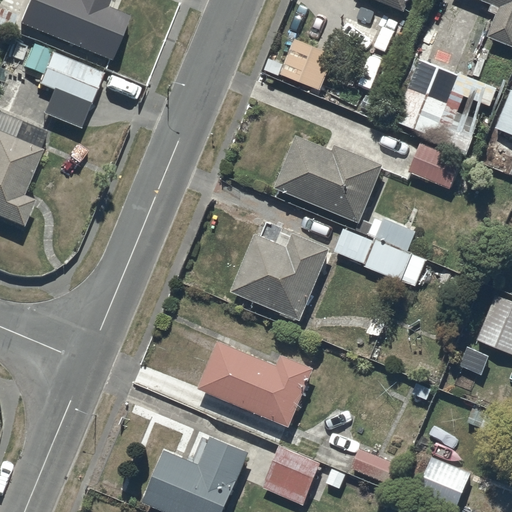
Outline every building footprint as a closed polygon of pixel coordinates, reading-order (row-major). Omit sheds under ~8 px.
[(76,0),(75,4),(64,0),(30,0),(19,31),(111,69),(129,26),(106,16),(111,4),(100,0),(76,0)] [(359,0),(404,19),(412,0),(359,0)] [(511,0),(460,0),(492,13),(489,20),(497,24),(489,43),(511,52),(511,0)] [(314,55),(294,46),(283,70),(270,64),(266,76),(319,97),(336,59),(316,50),(314,55)] [(50,56),(31,50),(23,73),(41,79),(36,92),(60,100),(50,123),(85,137),(95,113),(89,111),(100,78),(49,60),(50,56)] [(498,94),(422,66),(394,131),(433,145),(431,148),(470,163),(479,141),(453,131),(464,104),(491,113),(498,94)] [(511,139),(511,97),(496,134),(511,139)] [(0,121),(0,227),(22,237),(34,208),(22,203),(41,158),(37,156),(44,141),(0,121)] [(333,159),(297,143),(275,194),(359,231),(383,175),(335,154),(333,159)] [(461,167),(420,149),(408,176),(449,193),(461,167)] [(375,247),(345,236),(335,259),(417,292),(426,266),(408,259),(417,237),(385,226),(384,228),(375,224),(369,241),(376,243),(375,247)] [(288,254),(257,240),(230,298),(299,328),(329,256),(294,241),(288,254)] [(511,359),(511,309),(494,302),(477,345),(511,359)] [(277,373),(217,350),(197,399),(290,435),(313,376),(281,363),(277,373)] [(193,455),(167,444),(145,497),(180,511),(223,511),(251,445),(214,428),(209,438),(202,435),(193,455)] [(321,470),(278,452),(262,492),(304,510),(321,470)] [(398,470),(360,454),(352,474),(390,490),(398,470)] [(458,511),(471,481),(431,464),(417,498),(450,511),(458,511)]
